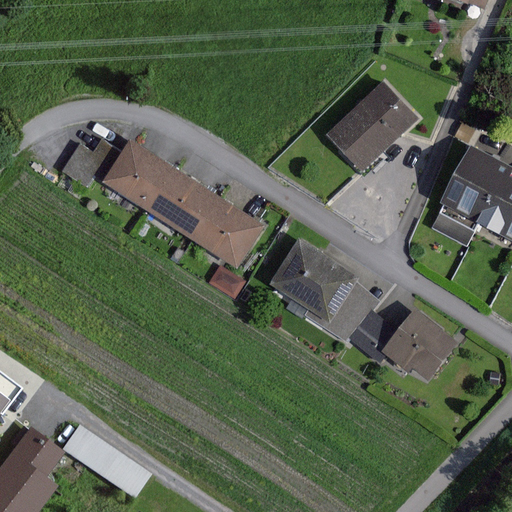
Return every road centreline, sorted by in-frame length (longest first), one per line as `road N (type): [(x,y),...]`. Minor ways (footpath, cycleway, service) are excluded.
road 1 (residential): [(0,154),(63,112),(151,112),(234,151),(511,335)]
road 2 (residential): [(417,511),(511,413)]
